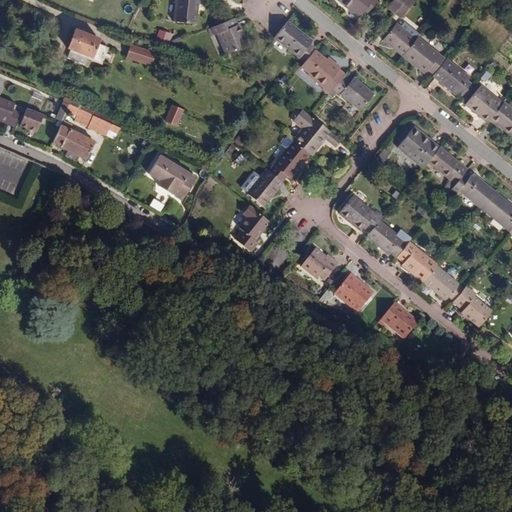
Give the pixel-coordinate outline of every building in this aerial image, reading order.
[(179,0),(176,24),(198,26),(201,0),(179,0)] [(371,7),(375,11),(380,4),(375,0),(337,0),(362,19),(366,13),(371,7)] [(395,0),(393,3),(400,9),(406,1),(406,0),(395,0)] [(406,1),(400,9),(397,12),(395,15),(402,21),(413,7),(406,1)] [(390,6),(397,12),(400,9),(393,3),(390,6)] [(371,7),(366,13),(370,17),(375,11),(371,7)] [(238,27),(235,19),(213,29),(216,36),(219,34),(229,57),(247,49),(245,43),(248,41),(241,25),(238,27)] [(306,63),(315,52),(317,49),(312,45),(314,42),(289,22),(276,38),(306,63)] [(383,42),(403,58),(416,40),(397,25),(383,42)] [(102,37),(78,28),(71,46),(74,47),(70,56),(88,63),(91,54),(95,56),(102,37)] [(157,30),(155,37),(164,40),(166,33),(157,30)] [(416,40),(403,58),(404,58),(425,76),(429,71),(435,75),(445,62),(417,39),(416,40)] [(131,47),(128,59),(151,66),(155,54),(131,47)] [(330,95),(344,78),(345,76),(340,72),(342,70),(335,64),(333,66),(328,62),(315,52),(306,63),(302,68),(327,88),(325,91),(330,95)] [(445,62),(435,75),(433,78),(457,97),(459,95),(463,97),(473,85),(469,82),(471,79),(447,60),(445,62)] [(344,78),(330,95),(329,96),(334,100),(338,94),(361,113),(375,97),(355,80),(351,84),(344,78)] [(487,124),(490,121),(503,105),(480,87),(465,106),(487,124)] [(15,108),(18,101),(0,93),(0,114),(3,116),(2,118),(17,124),(22,111),(15,108)] [(65,119),(73,103),(66,100),(59,117),(65,119)] [(503,105),(490,121),(498,128),(499,126),(511,136),(511,109),(504,103),(503,105)] [(39,130),(46,112),(30,105),(22,123),(39,130)] [(175,105),(168,120),(179,124),(186,110),(175,105)] [(114,138),(119,127),(72,108),(68,119),(114,138)] [(314,119),(295,143),(312,156),(314,158),(327,141),(337,150),(343,142),(314,119)] [(73,129),(72,128),(69,126),(64,123),(56,141),(70,148),(67,153),(78,159),(80,153),(89,158),(97,141),(75,130),(76,127),(74,127),(73,129)] [(429,162),(440,148),(415,129),(399,149),(423,169),(429,162)] [(271,173),(284,183),(288,178),(292,180),(312,156),(295,143),(271,173)] [(468,171),(440,148),(429,162),(456,185),(466,173),(468,171)] [(389,155),(384,150),(381,153),(387,158),(389,155)] [(381,153),(376,159),(382,164),(387,158),(381,153)] [(175,191),(174,193),(175,194),(183,199),(198,176),(161,154),(150,172),(161,178),(160,186),(166,189),(169,187),(175,191)] [(379,168),(382,164),(376,159),(373,163),(379,168)] [(284,183),(271,173),(270,171),(250,195),(265,208),(285,184),(284,183)] [(472,178),(466,173),(456,185),(452,190),(458,195),(460,193),(482,211),(496,193),(474,175),(472,178)] [(511,205),(496,193),(482,211),(510,233),(511,229),(511,205)] [(183,199),(175,194),(172,199),(181,203),(183,199)] [(371,234),(379,224),(383,219),(377,214),(375,216),(354,199),(340,217),(351,226),(353,224),(362,232),(365,229),(371,234)] [(151,200),(148,206),(158,211),(161,205),(151,200)] [(236,240),(252,252),(259,244),(256,242),(271,223),(251,206),(244,215),(248,218),(240,228),(244,231),(236,240)] [(398,258),(407,246),(379,224),(371,234),(367,238),(390,257),(392,256),(396,259),(398,258)] [(184,238),(162,225),(157,234),(180,246),(184,238)] [(404,267),(424,283),(436,268),(437,267),(409,244),(407,246),(398,258),(405,264),(404,267)] [(341,264),(335,260),(333,262),(328,258),(318,249),(302,268),(318,280),(320,277),(326,282),(341,264)] [(436,268),(424,283),(446,302),(449,297),(454,301),(463,290),(436,268)] [(358,315),(373,297),(356,284),(358,282),(352,276),(336,297),(358,315)] [(375,295),(358,282),(356,284),(373,297),(375,295)] [(466,287),(463,290),(454,301),(453,302),(464,311),(462,314),(480,328),(482,325),(492,313),(475,299),(477,296),(466,287)] [(420,324),(394,303),(380,321),(406,341),(420,324)]
